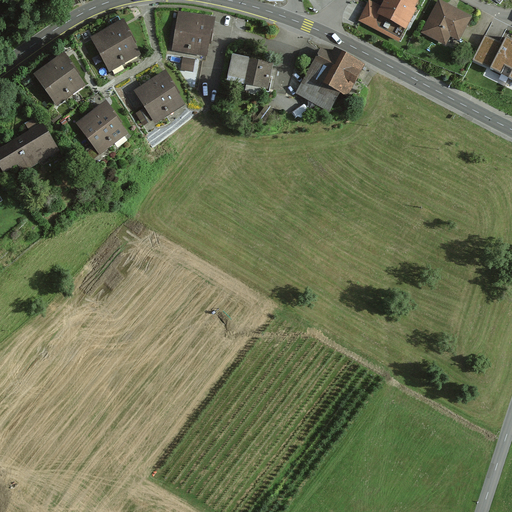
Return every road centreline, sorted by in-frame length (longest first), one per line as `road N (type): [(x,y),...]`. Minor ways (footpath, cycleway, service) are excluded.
road 1 (tertiary): [(322,31),(511,129)]
road 2 (tertiary): [(0,68),(115,0)]
